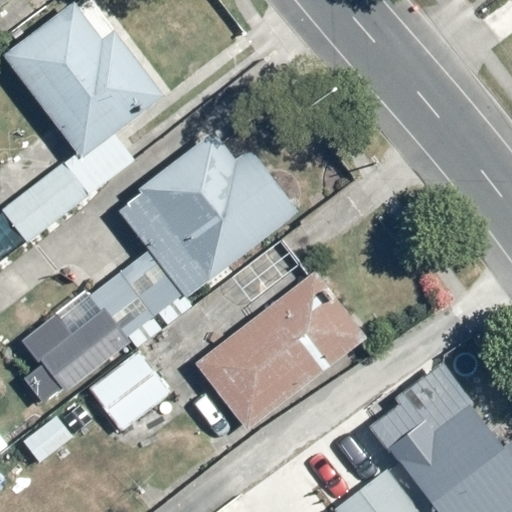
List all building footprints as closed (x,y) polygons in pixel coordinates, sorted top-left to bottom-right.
[(2,204),(33,245),(96,198),(92,192),(104,183),(136,159),(116,133),(170,92),(103,3),(87,15),(78,3),(8,56),(77,148),(2,204)] [(71,396),(294,220),(222,134),(118,217),(142,247),(24,341),(37,358),(19,373),(44,405),(66,388),(71,396)] [(368,338),(318,272),(199,362),(249,428),(368,338)] [(192,412),(138,343),(85,385),(123,434),(138,422),(154,442),(192,412)] [(511,511),(511,430),(494,408),(486,415),(441,359),(368,417),(399,455),(333,506),(338,511),(424,511),(437,503),(444,511),(511,511)] [(75,435),(57,413),(23,440),(41,463),(75,435)]
